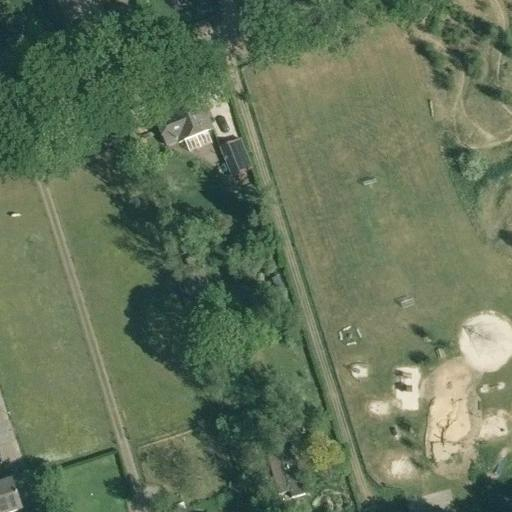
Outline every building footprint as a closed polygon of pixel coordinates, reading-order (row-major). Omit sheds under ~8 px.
[(62,12),(75,44),(104,32),(99,19),(102,17),(97,5),(107,0),(50,0),(57,14),(62,12)] [(0,75),(9,72),(0,50),(0,46),(2,46),(0,39),(0,75)] [(155,118),(166,146),(177,141),(178,143),(211,129),(199,98),(165,111),(166,113),(155,118)] [(219,148),(231,178),(249,171),(235,141),(219,148)] [(197,273),(182,278),(190,302),(204,298),(197,273)] [(0,485),(0,511),(20,511),(24,511),(14,481),(0,485)]
